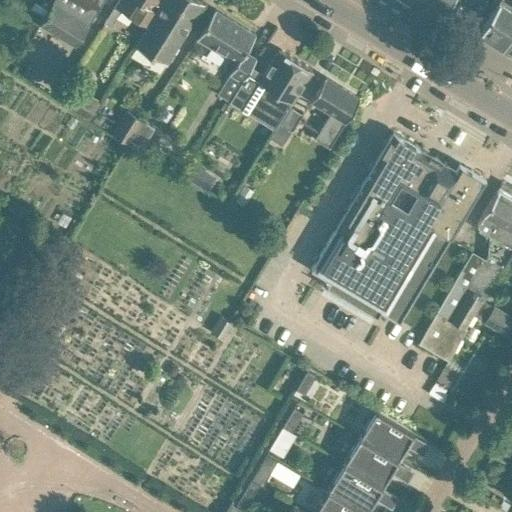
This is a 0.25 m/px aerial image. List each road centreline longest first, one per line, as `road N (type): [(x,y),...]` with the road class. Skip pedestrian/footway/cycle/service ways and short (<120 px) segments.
road 1 (tertiary): [(511,114),(323,0)]
road 2 (residential): [(0,484),(19,471),(72,463),(164,511)]
road 3 (residential): [(427,511),(511,368)]
